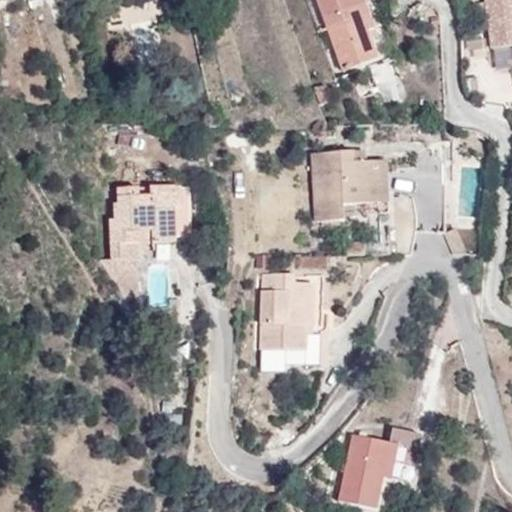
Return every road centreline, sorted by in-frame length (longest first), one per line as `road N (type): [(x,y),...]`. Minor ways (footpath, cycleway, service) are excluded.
road 1 (residential): [(429,264),(409,270),(354,392),(310,448),(270,468),(233,459),(224,444),(221,321)]
road 2 (residential): [(511,314),(494,308),(507,139),(493,122),(456,115),(446,9),(437,0)]
road 3 (residential): [(510,511),(466,300),(444,261),(429,264)]
